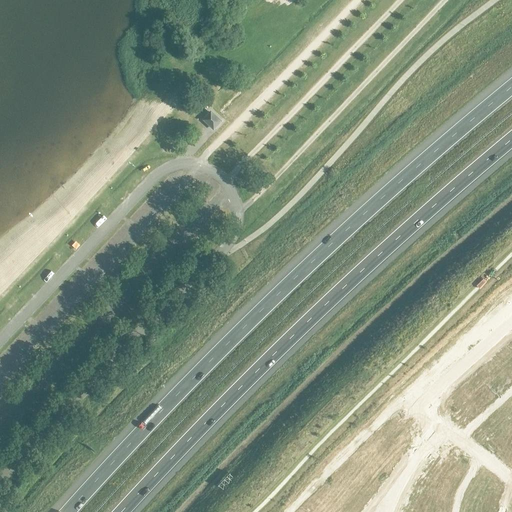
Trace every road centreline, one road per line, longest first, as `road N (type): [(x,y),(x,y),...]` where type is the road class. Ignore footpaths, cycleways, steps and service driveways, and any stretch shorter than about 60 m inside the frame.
road 1 (motorway): [(511,89),(260,310),(70,511)]
road 2 (motorway): [(122,511),(301,325),(511,142)]
road 3 (residential): [(511,321),(417,406),(442,428)]
